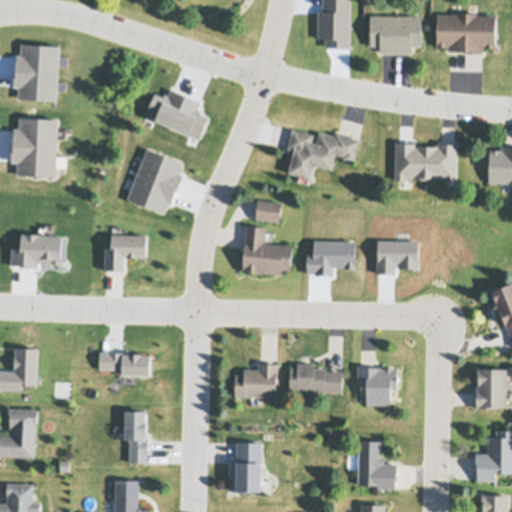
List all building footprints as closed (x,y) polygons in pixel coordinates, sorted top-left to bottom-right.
[(456,13),(456,11),(477,12),(477,14),(496,14),(495,47),(483,47),(483,52),(464,52),(464,50),(449,50),(449,46),(437,46),(437,13),(456,13)] [(370,14),(422,15),(421,46),(411,46),(411,53),(380,52),(380,45),(370,45),(370,14)] [(292,128),(314,134),(312,142),(315,143),(319,130),(335,135),(336,132),(360,139),(354,161),(342,158),(343,155),(336,153),(332,169),(315,164),(310,178),(289,172),(292,160),(287,159),(290,149),(287,148),(292,128)] [(395,141),(399,141),(399,142),(411,142),(411,141),(415,141),(415,144),(419,144),(419,145),(434,145),(434,144),(438,144),(438,142),(441,142),(441,143),(453,143),(453,142),(456,142),(456,146),(457,146),(457,154),(456,154),(456,179),(445,179),(445,176),(438,176),(438,177),(429,177),(429,178),(414,178),(414,176),(406,176),(406,179),(395,179),(395,141)] [(489,148),(491,148),(491,149),(499,149),(499,148),(502,148),(502,145),(505,145),(505,147),(511,147),(511,148),(511,184),(508,184),(508,182),(489,182),(490,150),(489,150),(489,148)] [(258,199),(282,202),(279,221),(256,218),(258,199)] [(112,234),(112,225),(121,226),(121,228),(127,228),(126,234),(147,235),(146,256),(137,256),(137,257),(126,256),(124,256),(123,270),(105,269),(105,246),(111,246),(111,234),(112,234)] [(246,225),(265,226),(264,242),(292,245),(290,269),(281,269),(281,273),(260,271),(260,272),(242,270),(245,241),(246,225)] [(511,283),(511,338),(506,325),(501,315),(498,309),(496,311),(492,302),(496,300),(492,291),(511,283)] [(244,368),(259,368),(259,363),(278,363),(278,373),(276,373),(276,396),(235,396),(236,374),(244,374),(244,368)] [(297,363),(315,363),(315,368),(326,368),(326,371),(342,371),(342,392),(289,390),(290,366),(297,367),(297,363)] [(357,366),(375,366),(375,367),(397,368),(397,388),(391,388),(391,404),(366,403),(367,384),(357,384),(357,366)] [(507,369),(506,407),(496,407),(496,408),(475,408),(475,406),(476,406),(477,390),(476,390),(476,388),(477,388),(477,384),(478,384),(478,374),(478,370),(477,370),(477,367),(480,367),(480,368),(507,369)] [(0,455),(0,434),(12,435),(12,428),(10,428),(11,415),(9,415),(9,408),(38,409),(37,424),(36,424),(35,457),(0,455)] [(476,453),(488,453),(488,437),(496,437),(496,430),(511,430),(511,473),(496,473),(495,480),(477,480),(477,471),(475,471),(476,453)] [(359,440),(381,440),(381,459),(384,459),(384,463),(397,464),(397,480),(395,480),(395,488),(378,488),(378,485),(358,484),(359,440)] [(237,442),(261,442),(260,492),(236,492),(236,491),(232,491),(233,462),(237,462),(237,442)] [(60,459),(70,459),(70,471),(60,470),(60,459)] [(114,511),(116,479),(139,480),(138,510),(155,510),(154,511),(114,511)] [(7,483),(34,484),(33,502),(41,502),(40,511),(0,511),(0,503),(7,503),(7,495),(7,483)] [(482,493),(486,494),(509,496),(508,511),(482,511),(482,506),(481,506),(482,493)]
